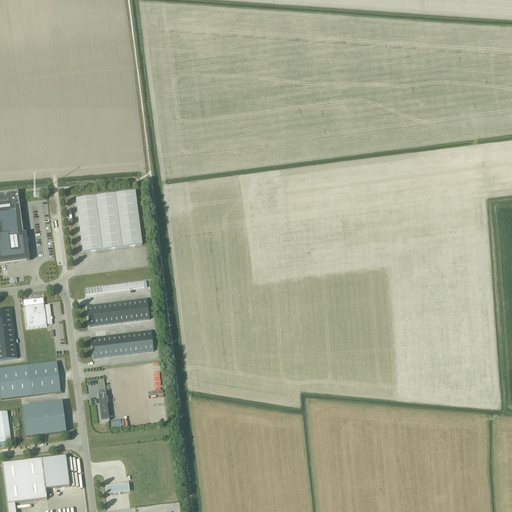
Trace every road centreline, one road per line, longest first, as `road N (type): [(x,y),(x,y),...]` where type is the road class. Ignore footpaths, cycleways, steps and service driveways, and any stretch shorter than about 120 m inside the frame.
road 1 (unclassified): [(84,443),(64,291),(0,292)]
road 2 (unknown): [(35,260),(31,204),(40,210),(39,259)]
